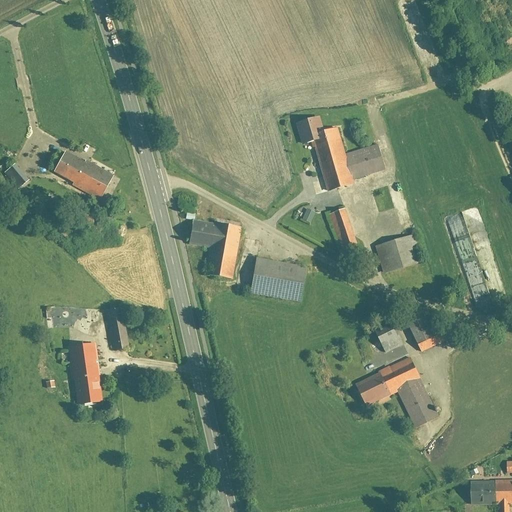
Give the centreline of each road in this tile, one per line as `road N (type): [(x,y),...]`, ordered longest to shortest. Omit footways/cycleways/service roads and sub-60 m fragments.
road 1 (residential): [(153,187),(183,182),(378,283),(511,326)]
road 2 (primary): [(228,511),(153,187)]
road 3 (primary): [(153,187),(96,0)]
